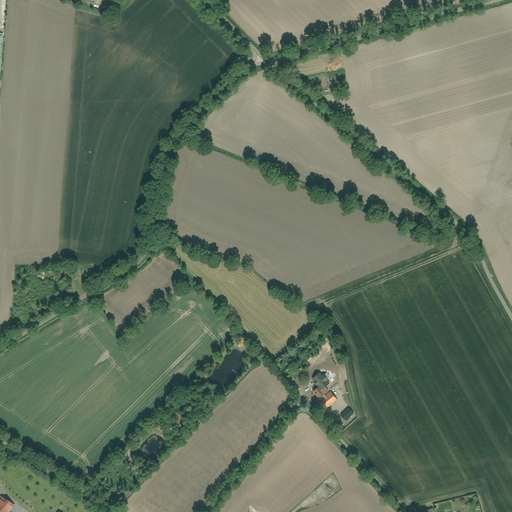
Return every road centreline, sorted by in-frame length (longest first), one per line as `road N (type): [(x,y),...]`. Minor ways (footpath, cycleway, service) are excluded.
road 1 (unclassified): [(0,347),(143,258),(172,144),(253,62),(268,62)]
road 2 (unclassified): [(511,317),(469,234),(268,62)]
road 3 (unclassified): [(404,511),(301,397),(208,511)]
road 4 (unclassified): [(268,62),(495,0)]
road 5 (track): [(151,231),(301,397)]
